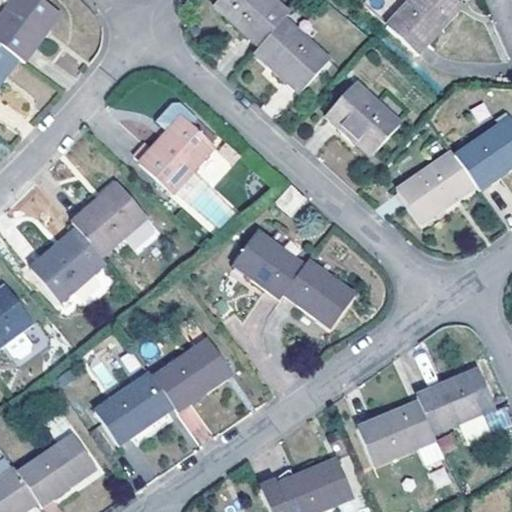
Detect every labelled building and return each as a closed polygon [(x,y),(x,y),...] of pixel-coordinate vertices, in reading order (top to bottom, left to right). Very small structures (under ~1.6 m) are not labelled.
[(36,0),(6,0),(0,9),(0,47),(9,55),(18,61),(39,32),(35,29),(50,9),(36,0)] [(209,0),(207,2),(253,42),(279,14),(282,11),(270,0),(209,0)] [(449,0),(401,0),(381,23),(412,51),(435,26),(429,22),(449,0)] [(456,2),(454,0),(449,0),(429,22),(435,26),(456,2)] [(253,42),(251,45),(268,61),(267,64),(293,85),(322,55),(279,14),(253,42)] [(0,47),(0,67),(9,55),(0,47)] [(392,118),(349,79),(319,114),(344,136),(347,134),(364,150),(392,118)] [(191,167),(211,147),(200,135),(181,118),(187,111),(170,95),(161,97),(148,111),(169,129),(163,136),(160,134),(148,147),(140,140),(129,153),(171,190),(191,167)] [(181,118),(200,135),(206,128),(187,111),(181,118)] [(511,127),(502,115),(450,153),(465,174),(470,182),(475,188),(503,167),(499,162),(511,152),(511,127)] [(430,157),(442,150),(431,135),(420,143),(430,157)] [(450,153),(445,147),(442,150),(430,157),(390,187),(416,221),(446,199),(441,192),(465,174),(450,153)] [(511,160),(511,152),(499,162),(503,167),(511,160)] [(191,167),(171,190),(214,230),(234,209),(191,167)] [(470,182),(465,174),(441,192),(446,199),(470,182)] [(88,198),(63,221),(69,229),(93,255),(112,237),(137,213),(110,182),(92,200),(88,198)] [(302,200),(289,187),(275,204),(289,215),(303,201),(302,200)] [(147,224),(137,213),(112,237),(121,246),(147,224)] [(224,263),(272,299),(277,292),(298,263),(249,228),(224,263)] [(93,255),(69,229),(51,246),(48,243),(22,266),(53,300),(98,261),(93,255)] [(298,263),(277,292),(322,326),(349,292),(301,258),(298,263)] [(0,350),(4,357),(11,358),(20,352),(21,345),(12,332),(23,324),(0,291),(0,350)] [(160,400),(165,407),(168,410),(196,390),(192,384),(217,367),(196,337),(142,374),(159,397),(160,400)] [(139,370),(122,345),(107,357),(123,381),(139,370)] [(221,373),(217,367),(192,384),(196,390),(221,373)] [(415,399),(418,406),(429,433),(451,423),(463,419),(459,412),(488,400),(474,367),(412,393),(415,399)] [(142,374),(139,370),(123,381),(84,407),(110,444),(139,424),(134,417),(160,400),(159,397),(142,374)] [(418,406),(415,399),(387,410),(389,418),(418,406)] [(165,407),(160,400),(134,417),(139,424),(165,407)] [(429,433),(418,406),(389,418),(387,410),(354,424),(371,465),(412,448),(432,440),(429,433)] [(481,435),(470,408),(459,412),(463,419),(451,423),(460,444),(481,435)] [(29,429),(42,448),(59,436),(45,416),(29,429)] [(25,502),(29,508),(57,488),(53,482),(80,463),(59,436),(42,448),(5,473),(21,496),(25,502)] [(439,458),(432,440),(412,448),(420,466),(439,458)] [(332,455),(304,468),(306,475),(336,463),(332,455)] [(256,484),(257,488),(289,475),(284,462),(256,484)] [(85,470),(80,463),(53,482),(57,488),(85,470)] [(257,488),(267,511),(308,511),(349,495),(336,463),(306,475),(304,468),(289,475),(257,488)] [(0,510),(21,496),(5,473),(0,466),(0,510)] [(436,489),(451,482),(444,466),(429,473),(436,489)] [(0,511),(9,511),(25,502),(21,496),(0,510),(0,511)]
